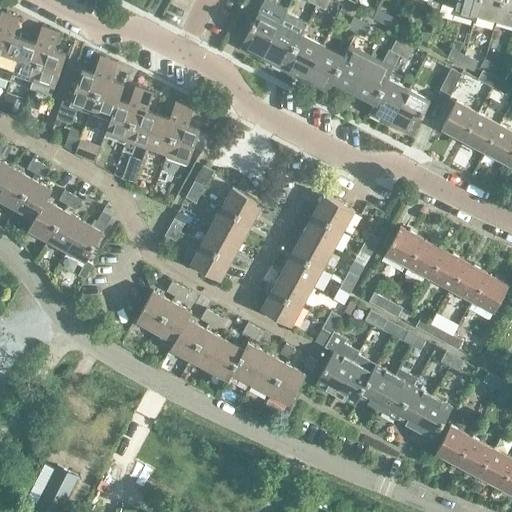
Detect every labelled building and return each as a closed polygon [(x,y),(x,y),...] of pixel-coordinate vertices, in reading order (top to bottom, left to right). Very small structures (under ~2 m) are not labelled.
[(441,0),(443,0),(444,0),(443,0),(427,0),(426,3),(437,9),(441,0)] [(474,20),(476,12),(479,0),(443,0),(444,0),(454,5),(452,13),(474,20)] [(479,0),(476,12),(496,18),(501,0),(479,0)] [(511,0),(501,0),(496,18),(511,22),(511,0)] [(240,46),(262,57),(280,22),(258,10),(240,46)] [(0,42),(10,14),(1,11),(0,14),(0,42)] [(0,75),(10,79),(13,71),(24,38),(14,35),(20,18),(10,14),(0,42),(0,75)] [(348,26),(356,31),(362,20),(353,15),(348,26)] [(356,31),(365,35),(370,24),(362,20),(356,31)] [(262,57),(284,68),(302,33),(280,22),(262,57)] [(13,71),(33,78),(51,29),(41,25),(35,42),(24,38),(13,71)] [(51,29),(33,78),(30,87),(51,94),(54,85),(66,53),(54,49),(60,32),(51,29)] [(284,68),(305,79),(323,43),(302,33),(284,68)] [(353,90),(374,101),(392,66),(392,65),(399,52),(404,41),(396,37),(390,47),(388,45),(381,60),(371,55),(353,90)] [(412,45),(404,41),(399,52),(406,56),(412,45)] [(332,79),(344,54),(323,43),(305,79),(326,90),(332,79)] [(332,79),(353,90),(371,55),(349,44),(344,54),(332,79)] [(465,52),(453,46),(448,55),(460,61),(465,52)] [(479,60),(465,52),(460,61),(474,69),(479,60)] [(78,107),(90,111),(108,58),(100,55),(94,72),(82,68),(81,69),(74,67),(68,85),(75,87),(72,96),(65,93),(56,117),(72,122),(78,107)] [(106,129),(107,129),(117,99),(123,82),(112,78),(118,61),(108,58),(90,111),(109,118),(106,129)] [(370,112),(390,122),(408,87),(388,77),(393,66),(392,66),(374,101),(375,101),(370,112)] [(440,88),(452,94),(462,72),(451,66),(440,88)] [(498,76),(483,68),(478,77),(493,85),(498,76)] [(511,84),(498,76),(493,85),(507,93),(511,84)] [(107,129),(127,137),(144,88),(134,85),(128,103),(117,99),(107,129)] [(408,87),(390,122),(412,134),(430,98),(408,87)] [(127,137),(147,143),(158,113),(146,109),(152,91),(144,88),(127,137)] [(147,143),(168,151),(184,102),(176,99),(170,117),(158,113),(147,143)] [(442,125),(464,137),(479,110),(457,99),(442,125)] [(184,102),(168,151),(188,158),(199,127),(187,123),(193,105),(184,102)] [(464,137),(486,149),(500,122),(479,110),(464,137)] [(486,149),(508,160),(511,151),(511,128),(500,122),(486,149)] [(72,126),(65,143),(76,147),(82,130),(72,126)] [(74,154),(93,165),(100,146),(85,141),(89,131),(83,129),(74,154)] [(0,147),(0,151),(6,155),(12,145),(4,140),(0,147)] [(136,178),(143,157),(130,153),(124,174),(136,178)] [(27,167),(35,172),(41,161),(33,157),(27,167)] [(0,191),(14,166),(0,158),(0,191)] [(35,172),(44,176),(50,166),(41,161),(35,172)] [(0,191),(0,196),(16,206),(33,177),(14,166),(0,191)] [(16,206),(35,216),(46,199),(52,188),(33,177),(16,206)] [(195,179),(190,187),(200,192),(204,184),(195,179)] [(232,185),(222,205),(252,221),(262,201),(232,185)] [(186,195),(195,201),(200,192),(190,187),(186,195)] [(59,199),(68,203),(73,193),(65,188),(59,199)] [(68,203),(76,208),(81,197),(73,193),(68,203)] [(324,193),(314,212),(343,228),(354,209),(324,193)] [(29,227),(49,239),(65,209),(46,199),(35,216),(35,217),(29,227)] [(222,205),(212,223),(241,240),(252,221),(222,205)] [(84,220),(65,209),(49,239),(68,249),(84,220)] [(94,225),(84,220),(68,249),(86,260),(102,230),(111,214),(102,209),(94,225)] [(314,212),(304,231),(333,247),(343,228),(314,212)] [(174,217),(170,225),(180,230),(184,222),(174,217)] [(212,223),(202,242),(231,258),(241,240),(212,223)] [(386,251),(408,263),(422,236),(400,224),(386,251)] [(166,233),(175,238),(180,230),(170,225),(166,233)] [(304,231),(293,250),(322,266),(333,247),(304,231)] [(365,240),(364,242),(374,246),(379,237),(369,232),(365,240)] [(408,263),(429,275),(444,247),(422,236),(408,263)] [(231,258),(202,242),(191,261),(220,277),(231,258)] [(360,249),(370,253),(374,246),(364,242),(360,249)] [(429,275),(451,286),(466,259),(444,247),(429,275)] [(293,250),(283,269),(312,285),(322,266),(293,250)] [(451,286),(472,297),(487,271),(466,259),(451,286)] [(283,269),(272,288),(302,304),(312,285),(283,269)] [(349,270),(343,280),(353,285),(358,275),(349,270)] [(487,271),(472,297),(494,309),(509,282),(487,271)] [(167,289),(176,294),(181,285),(172,280),(167,289)] [(340,287),(349,292),(353,285),(343,280),(340,287)] [(176,294),(184,298),(189,289),(181,285),(176,294)] [(302,304),(272,288),(262,307),(291,323),(302,304)] [(137,319),(157,329),(173,300),(153,289),(137,319)] [(388,299),(374,291),(369,300),(384,308),(388,299)] [(402,306),(388,299),(384,308),(397,315),(402,306)] [(171,346),(172,347),(188,318),(192,311),(173,300),(157,329),(175,339),(171,346)] [(201,317),(210,322),(215,312),(206,307),(201,317)] [(331,308),(325,319),(337,324),(341,315),(342,314),(331,308)] [(369,309),(364,318),(373,323),(378,313),(369,309)] [(210,322),(218,326),(223,316),(215,312),(210,322)] [(387,318),(378,313),(373,323),(371,329),(379,333),(387,318)] [(415,325),(427,331),(432,322),(420,316),(415,325)] [(172,347),(191,357),(207,328),(188,318),(172,347)] [(314,339),(325,345),(334,329),(337,324),(325,319),(314,339)] [(243,331),(252,335),(257,326),(248,321),(243,331)] [(427,331),(448,342),(453,333),(432,322),(427,331)] [(252,335),(260,340),(265,330),(257,326),(252,335)] [(191,357),(210,367),(226,338),(207,328),(191,357)] [(317,383),(336,393),(358,351),(359,348),(344,340),(347,336),(334,329),(325,345),(334,351),(317,383)] [(402,339),(411,343),(416,333),(407,329),(402,339)] [(411,343),(420,348),(425,338),(416,333),(411,343)] [(448,342),(458,348),(463,338),(453,333),(448,342)] [(228,377),(232,371),(244,348),(226,338),(210,367),(228,377)] [(232,371),(251,381),(267,352),(248,341),(244,348),(232,371)] [(280,351),(289,356),(294,346),(285,342),(280,351)] [(446,349),(440,359),(448,364),(454,354),(446,349)] [(355,403),(359,397),(377,362),(358,351),(336,393),(355,403)] [(251,381),(270,391),(286,362),(267,352),(251,381)] [(463,359),(454,354),(448,364),(457,369),(463,359)] [(304,364),(312,369),(317,359),(309,355),(304,364)] [(286,362),(270,391),(290,402),(306,373),(286,362)] [(359,397),(377,407),(396,372),(377,362),(359,397)] [(502,371),(511,376),(511,364),(508,362),(502,371)] [(377,407),(396,417),(414,384),(418,376),(399,365),(396,372),(377,407)] [(483,380),(498,387),(503,378),(489,370),(483,380)] [(498,387),(511,394),(511,382),(503,378),(498,387)] [(396,417),(412,425),(429,393),(414,384),(396,417)] [(429,393),(412,425),(415,427),(413,430),(432,441),(434,438),(435,438),(452,405),(429,393)] [(436,450),(459,462),(473,435),(450,424),(436,450)] [(459,462),(480,473),(494,447),(473,435),(459,462)] [(480,473),(502,485),(511,465),(511,456),(494,447),(480,473)] [(37,506),(51,511),(62,511),(80,471),(56,461),(37,506)] [(511,465),(502,485),(511,490),(511,465)]
